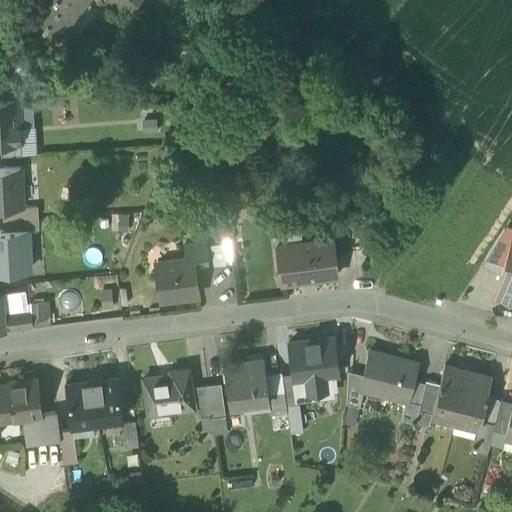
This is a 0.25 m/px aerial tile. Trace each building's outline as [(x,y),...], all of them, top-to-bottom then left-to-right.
[(38,0),(29,13),(45,24),(42,28),(44,30),(50,23),(49,22),(52,17),(65,27),(85,0),(113,0),(130,12),(139,0),(38,0)] [(50,23),(44,30),(56,39),(65,27),(52,17),(49,22),(50,23)] [(18,97),(0,98),(0,143),(20,142),(19,127),(18,103),(18,97)] [(33,102),(18,103),(19,127),(34,127),(33,102)] [(20,167),(0,168),(0,207),(2,208),(22,207),(20,167)] [(22,207),(2,208),(2,220),(37,218),(38,218),(37,206),(22,207)] [(37,218),(2,220),(3,232),(27,230),(38,230),(37,218)] [(485,258),(503,264),(511,240),(511,231),(504,228),(485,257),(485,258)] [(0,271),(29,270),(27,230),(3,232),(0,231),(0,271)] [(277,245),(282,283),(337,276),(332,238),(277,245)] [(511,240),(503,264),(493,295),(508,299),(510,304),(511,304),(511,240)] [(193,257),(195,268),(209,266),(206,242),(184,245),(186,258),(193,257)] [(156,262),(160,299),(198,294),(195,268),(193,257),(186,258),(156,262)] [(24,291),(3,293),(5,315),(31,311),(30,307),(30,302),(26,303),(24,291)] [(31,311),(33,327),(50,324),(48,305),(30,307),(31,311)] [(5,315),(6,331),(33,327),(31,311),(5,315)] [(296,399),(297,399),(314,397),(314,391),(335,389),(333,374),(338,373),(333,336),(288,342),(293,375),(296,399)] [(386,394),(408,399),(413,378),(417,364),(386,356),(386,354),(369,350),(363,375),(359,389),(363,390),(386,396),(386,394)] [(253,396),(253,401),(268,399),(265,375),(263,361),(249,363),(249,360),(223,364),(223,371),(222,371),(223,380),(225,380),(227,400),(253,396)] [(454,419),(455,419),(467,371),(444,365),(439,384),(432,413),(434,414),(435,410),(455,415),(454,419)] [(143,379),(148,414),(194,408),(188,368),(170,371),(171,375),(143,379)] [(346,404),(359,407),(363,390),(359,389),(363,375),(348,371),(346,404)] [(491,377),(467,371),(455,419),(457,420),(458,416),(478,421),(477,425),(479,425),(480,419),(486,395),(491,377)] [(271,416),(287,413),(286,406),(282,376),(281,373),(265,375),(268,399),(271,416)] [(282,376),(286,406),(297,404),(297,399),(296,399),(293,375),(282,376)] [(0,419),(23,417),(26,445),(44,442),(41,415),(36,377),(19,379),(19,382),(0,384),(0,419)] [(117,378),(91,381),(96,419),(122,415),(117,378)] [(406,407),(418,410),(425,380),(413,378),(408,399),(406,407)] [(439,384),(425,380),(418,410),(432,413),(439,384)] [(71,422),(96,419),(91,381),(66,385),(71,422)] [(220,386),(207,388),(211,418),(224,416),(220,386)] [(200,419),(211,418),(207,388),(196,389),(200,419)] [(314,391),(314,397),(335,394),(335,389),(314,391)] [(480,419),(495,422),(501,399),(486,395),(480,419)] [(511,404),(511,401),(501,399),(495,422),(507,425),(511,404)] [(299,404),(297,404),(286,406),(287,413),(290,433),(303,432),(299,404)] [(435,410),(434,414),(454,419),(455,415),(435,410)] [(62,451),(64,464),(78,463),(73,430),(59,431),(57,412),(41,415),(44,442),(60,440),(62,451)] [(458,416),(457,420),(477,425),(478,421),(458,416)] [(121,423),(124,448),(138,446),(135,421),(121,423)]
